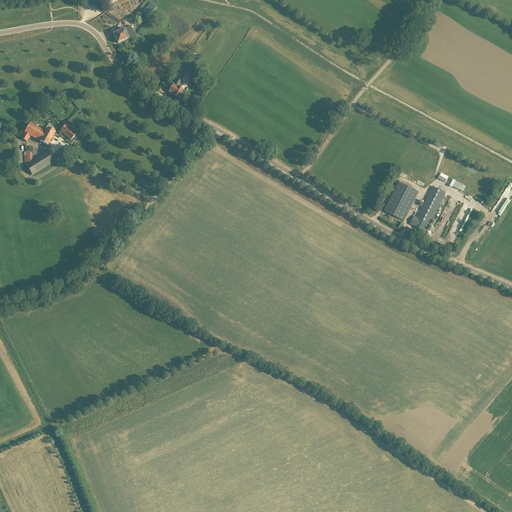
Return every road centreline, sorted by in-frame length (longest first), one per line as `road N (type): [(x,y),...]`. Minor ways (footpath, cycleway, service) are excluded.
road 1 (track): [(93,266),(204,341),(317,395),(490,511)]
road 2 (track): [(511,161),(251,10),(204,0)]
road 3 (tertiary): [(511,287),(405,240),(218,129)]
road 4 (tertiary): [(218,129),(146,89),(85,26),(0,32)]
road 5 (track): [(431,0),(299,178)]
road 6 (unclassified): [(0,133),(20,141),(30,177),(76,160),(154,200)]
road 7 (unclassified): [(0,308),(72,285),(154,200)]
